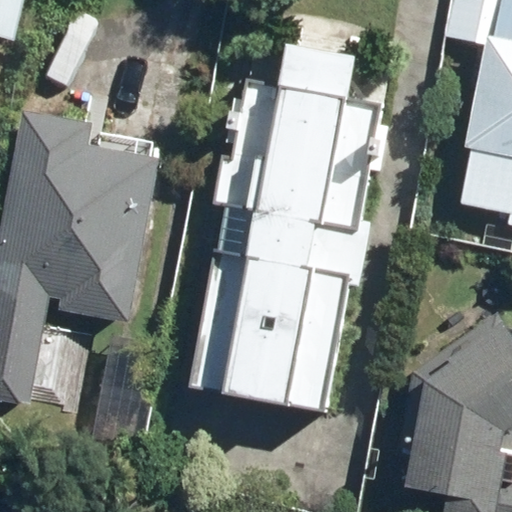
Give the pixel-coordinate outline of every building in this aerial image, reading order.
[(0,0),(0,25),(27,32),(35,0),(0,0)] [(511,0),(460,0),(454,35),(493,42),(464,197),(511,205),(511,0)] [(294,84),(253,76),(198,383),(336,407),(391,99),(360,93),(369,47),(303,35),(294,84)] [(100,116),(27,105),(0,278),(0,384),(41,391),(55,301),(139,314),(165,150),(96,139),(100,116)] [(511,511),(511,321),(507,316),(424,367),(405,449),(425,449),(419,480),(457,484),(450,511),(511,511)] [(167,333),(123,325),(108,413),(152,421),(167,333)] [(0,511),(39,511),(41,497),(24,478),(0,476),(0,511)]
